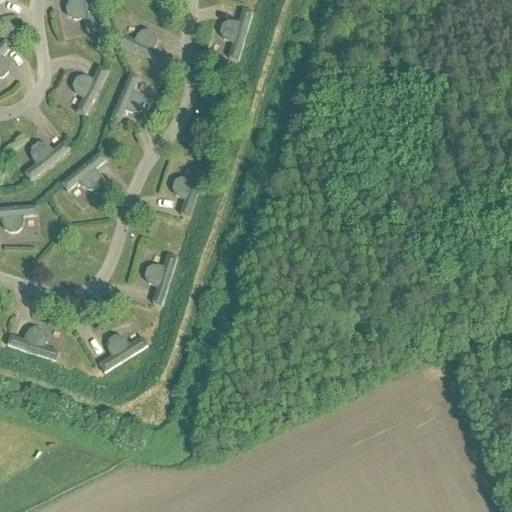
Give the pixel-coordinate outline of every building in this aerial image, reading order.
[(0,0),(0,8),(6,5),(8,0),(0,0)] [(99,37),(90,0),(80,0),(81,3),(76,4),(71,7),(67,13),(69,21),(74,25),(81,26),(85,25),(88,39),(99,37)] [(240,66),(255,16),(245,14),(241,28),(236,26),(230,27),(224,30),(222,38),(225,44),(230,47),(234,49),(230,63),(240,66)] [(158,50),(159,44),(157,38),(149,35),(143,37),(138,41),(136,45),(123,39),(118,49),(165,71),(170,61),(156,55),(158,50)] [(0,83),(4,83),(11,77),(11,71),(8,65),(4,61),(15,51),(7,44),(0,51),(0,83)] [(111,71),(131,73),(132,62),(112,60),(111,71)] [(87,122),(111,76),(101,72),(95,84),(91,83),(85,81),(78,84),(74,90),(76,97),(80,102),(85,104),(77,117),(87,122)] [(143,116),(147,108),(145,102),(140,98),(136,96),(141,82),(132,78),(111,126),(121,131),(127,116),(132,118),(138,119),(143,116)] [(32,188),(73,155),(67,147),(55,156),(52,153),(47,149),(41,148),(34,153),(33,160),(35,165),(38,170),(26,179),(32,188)] [(0,171),(17,170),(16,152),(0,153),(0,171)] [(102,191),(103,183),(100,177),(98,174),(109,165),(103,157),(62,189),(69,198),(80,188),(83,192),(89,195),(95,196),(102,191)] [(191,223),(208,174),(198,170),(193,184),(189,183),(182,183),(177,186),(174,193),(177,200),(182,203),(186,205),(181,219),(191,223)] [(138,206),(155,210),(159,189),(142,186),(138,206)] [(26,227),(25,222),(40,221),(39,210),(0,213),(0,224),(3,224),(4,229),(6,235),(12,239),(20,238),(24,233),(26,227)] [(164,312),(179,262),(169,259),(165,272),(161,271),(155,271),(149,274),(146,281),(149,288),(154,291),(159,292),(153,308),(164,312)] [(48,347),(48,341),(45,335),(38,333),(31,335),(28,340),(26,345),(12,340),(8,350),(57,367),(61,357),(47,352),(48,347)] [(132,350),(129,346),(124,342),(118,341),(111,345),(109,351),(111,357),(113,362),(100,369),(106,379),(150,351),(144,342),(132,350)]
